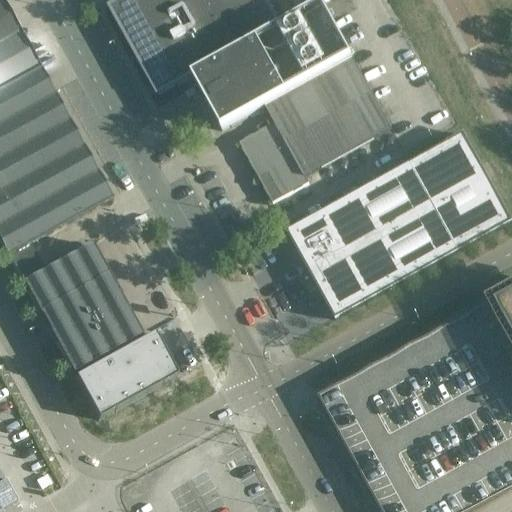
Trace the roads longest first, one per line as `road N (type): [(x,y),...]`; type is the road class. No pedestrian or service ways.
road 1 (unclassified): [(49,0),(262,388)]
road 2 (unclassified): [(262,388),(130,457),(96,461),(73,443),(0,310)]
road 3 (unclassified): [(511,253),(262,388)]
road 4 (unclassified): [(262,388),(332,511)]
